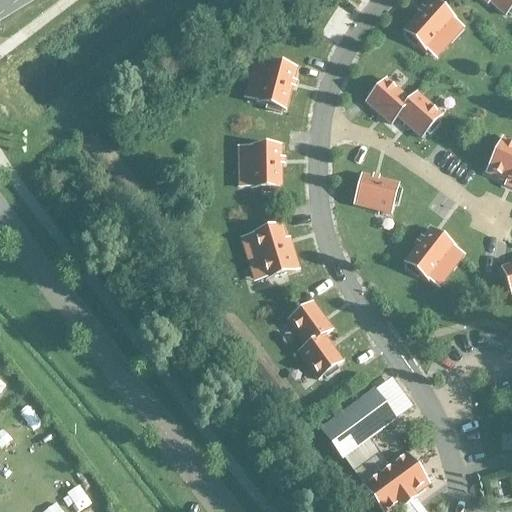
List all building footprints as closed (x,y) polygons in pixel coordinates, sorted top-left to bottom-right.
[(511,0),(484,0),(504,17),(507,14),(510,17),(511,14),(511,0)] [(454,21),(431,1),(403,33),(406,36),(403,39),(414,48),(417,45),(425,53),(441,36),(450,44),(462,30),(453,22),(454,21)] [(254,61),(249,78),(261,81),(255,104),(266,107),(265,111),(279,114),(280,111),(284,112),(295,70),(266,63),(265,64),(254,61)] [(397,119),(396,118),(410,103),(409,103),(385,82),(380,87),(377,85),(368,96),(370,98),(365,104),(390,126),(397,119)] [(409,103),(410,103),(396,118),(397,119),(421,140),(426,134),(429,137),(438,126),(436,123),(441,118),(416,95),(409,103)] [(511,187),(511,145),(502,140),(485,174),(511,187)] [(250,168),(250,191),(261,191),(261,194),(276,194),(276,190),(280,190),(279,148),(249,148),(249,150),(237,150),(238,168),(250,168)] [(390,216),(393,205),(396,206),(400,192),(396,191),(397,187),(360,177),(353,206),(390,216)] [(287,249),(280,227),(252,235),(252,237),(241,240),(249,268),(260,265),(265,281),(297,272),(290,248),(287,249)] [(442,264),(451,272),(462,258),(453,250),(454,249),(430,231),(404,265),(407,267),(405,270),(416,279),(418,276),(427,283),(442,264)] [(511,266),(501,270),(511,299),(511,298),(511,266)] [(287,322),(305,348),(306,349),(322,338),(323,338),(331,332),(311,305),(305,309),(303,307),(291,315),(293,318),(287,322)] [(323,338),(322,338),(306,349),(305,348),(297,354),(317,382),(323,377),(325,380),(337,372),(335,369),(341,364),(323,338)] [(373,393),(320,432),(341,460),(394,421),(373,393)] [(405,456),(362,488),(379,511),(393,511),(399,508),(401,511),(415,501),(413,497),(427,487),(405,456)]
